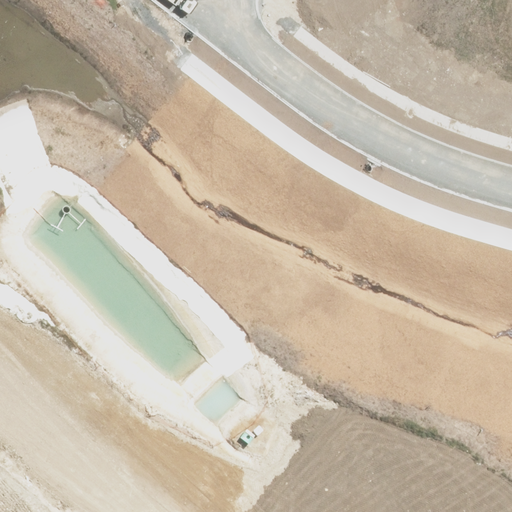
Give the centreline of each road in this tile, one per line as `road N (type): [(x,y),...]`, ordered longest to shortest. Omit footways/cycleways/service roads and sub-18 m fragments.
road 1 (residential): [(511,195),(448,177),(385,140),(205,12)]
road 2 (residential): [(0,365),(205,511)]
